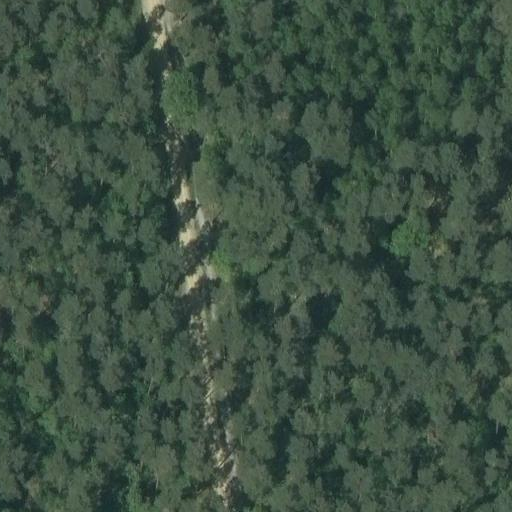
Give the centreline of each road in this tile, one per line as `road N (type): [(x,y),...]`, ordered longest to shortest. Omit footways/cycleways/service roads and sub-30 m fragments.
road 1 (unknown): [(164,0),(213,314),(256,511)]
road 2 (track): [(237,511),(194,319),(149,0)]
